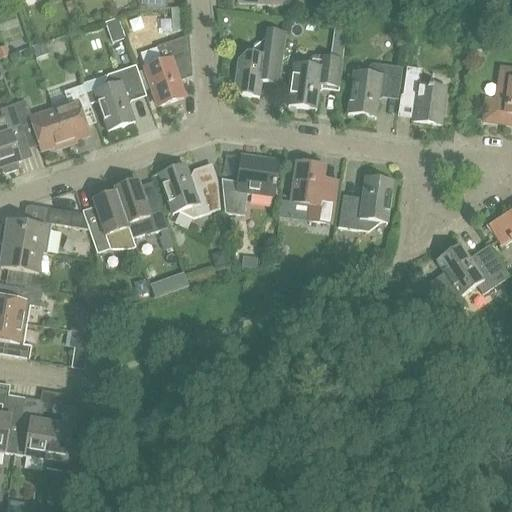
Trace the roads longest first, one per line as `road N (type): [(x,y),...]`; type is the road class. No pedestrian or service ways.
road 1 (residential): [(0,205),(210,128)]
road 2 (residential): [(426,158),(210,128)]
road 3 (residential): [(210,128),(198,0)]
